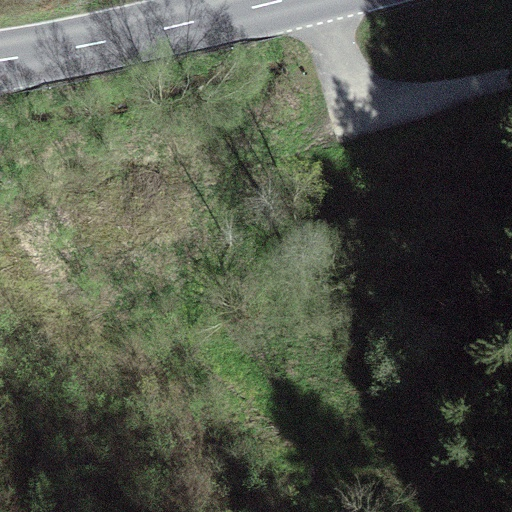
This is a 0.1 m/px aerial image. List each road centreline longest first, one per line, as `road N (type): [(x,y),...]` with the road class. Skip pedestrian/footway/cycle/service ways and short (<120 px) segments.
road 1 (secondary): [(0,59),(284,0)]
road 2 (track): [(306,0),(346,84),(374,104),(511,80)]
